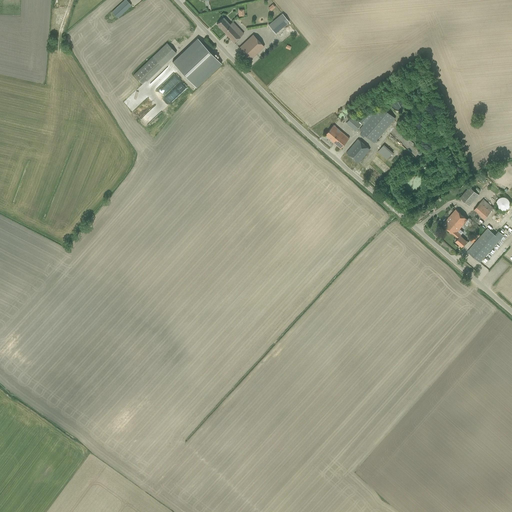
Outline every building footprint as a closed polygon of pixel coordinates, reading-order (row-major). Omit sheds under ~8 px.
[(123,0),(111,12),(117,18),(131,5),(125,0),(123,0)] [(289,22),(282,14),(268,25),(275,33),(289,22)] [(216,24),(234,42),(243,33),(232,21),(230,24),(223,17),(216,24)] [(253,34),(239,48),(249,59),(263,46),(253,34)] [(221,63),(197,38),(172,61),(196,87),(221,63)] [(166,43),(133,74),(141,83),(145,79),(146,80),(176,52),(166,43)] [(391,101),(391,103),(391,105),(392,106),(393,108),(394,109),(396,110),(397,110),(399,110),(401,110),(402,109),(403,108),(404,106),(405,105),(405,103),(405,101),(404,100),(403,98),(402,97),(401,96),(399,96),(397,96),(396,96),(394,97),(393,98),(392,100),(391,101)] [(363,124),(362,126),(359,129),(362,132),(360,134),(364,137),(365,135),(374,142),(395,118),(380,105),(372,115),(368,111),(360,121),(363,124)] [(352,117),(350,119),(346,123),(356,131),(361,124),(352,117)] [(333,125),(325,135),(341,148),(349,138),(333,125)] [(358,139),(346,153),(358,163),(370,149),(358,139)] [(392,153),(383,145),(378,151),(387,159),(392,153)] [(479,194),(469,186),(459,197),(469,206),(479,194)] [(496,202),(496,203),(496,205),(496,207),(497,208),(499,209),(500,210),(502,211),(504,211),(505,210),(507,209),(508,208),(509,207),(510,205),(510,203),(510,202),(509,200),(508,199),(507,198),(505,197),(504,196),(502,196),(500,197),(499,198),(497,199),(496,200),(496,202)] [(484,219),(493,208),(483,199),(473,210),(484,219)] [(459,229),(465,223),(467,219),(468,219),(455,208),(442,224),(458,238),(455,241),(461,247),(465,243),(467,241),(461,236),(462,235),(461,234),(463,232),(459,229)] [(487,228),(470,248),(467,252),(480,262),(500,239),(487,228)]
